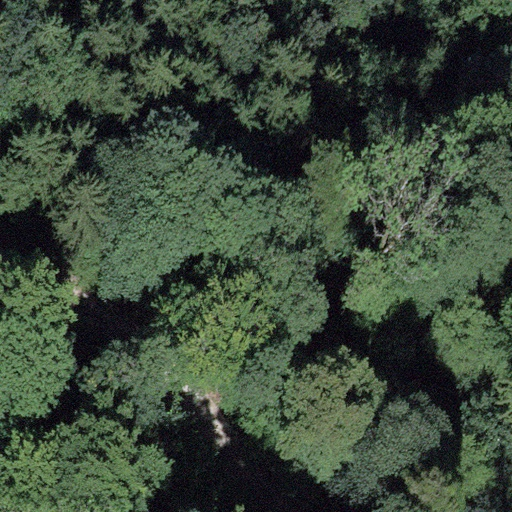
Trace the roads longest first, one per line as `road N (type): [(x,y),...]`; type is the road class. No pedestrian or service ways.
road 1 (track): [(0,303),(34,310),(113,374),(249,511)]
road 2 (track): [(511,83),(463,52),(427,0)]
